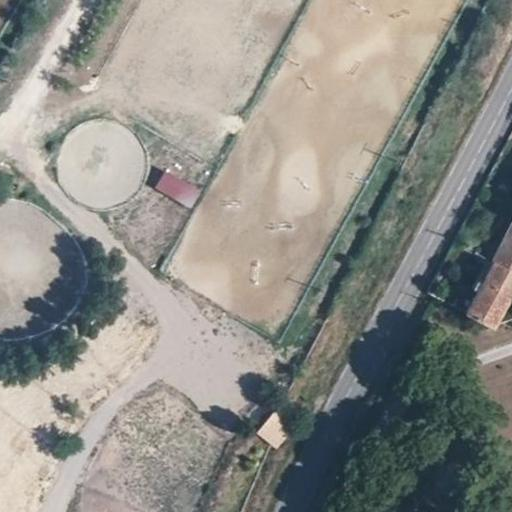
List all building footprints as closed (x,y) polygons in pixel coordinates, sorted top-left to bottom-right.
[(156,191),(193,208),(202,188),(164,172),(156,191)] [(511,238),(498,265),(511,272),(511,238)] [(511,307),(511,272),(498,265),(474,310),(470,317),(498,333),(511,307)] [(441,282),(433,298),(435,299),(458,311),(462,303),(466,296),(449,287),(450,285),(442,281),(441,282)] [(474,310),(462,303),(458,311),(470,317),(474,310)] [(269,413),(241,392),(226,411),(255,434),(269,413)] [(269,413),(289,430),(299,416),(278,401),(269,413)] [(289,430),(269,413),(255,434),(275,450),(289,430)]
